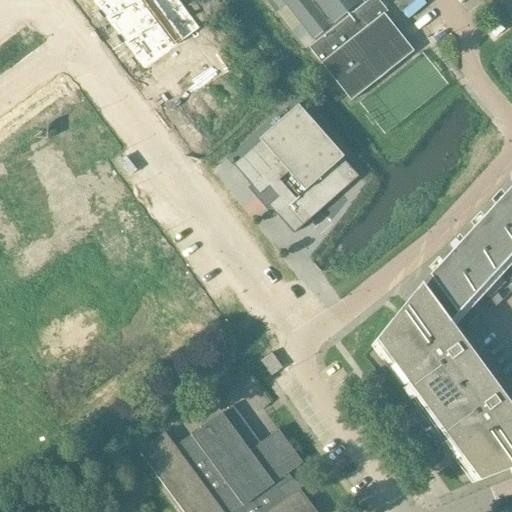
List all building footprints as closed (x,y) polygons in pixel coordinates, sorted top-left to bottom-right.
[(91,0),(144,69),(183,40),(152,0),(91,0)] [(266,0),(277,12),(286,5),(300,23),(315,43),(309,48),(351,102),(414,52),(373,0),(369,0),(365,4),(362,0),(266,0)] [(286,5),(277,12),(291,31),(300,23),(286,5)] [(260,141),(233,165),(259,195),(268,188),(277,198),(268,206),(293,234),(358,177),(342,159),(344,157),(298,105),(259,139),(260,141)] [(511,185),(430,275),(458,314),(511,255),(511,185)] [(29,212),(17,252),(32,294),(95,314),(131,287),(140,259),(119,233),(87,224),(90,214),(54,203),(29,212)] [(423,282),(371,346),(421,414),(485,368),(423,282)] [(497,293),(488,302),(494,309),(503,301),(497,293)] [(475,316),(466,325),(471,332),(480,323),(475,316)] [(271,377),(283,368),(271,353),(260,361),(271,377)] [(511,403),(485,368),(421,414),(472,484),(511,468),(511,403)] [(0,448),(18,435),(25,410),(1,376),(0,375),(0,448)] [(141,448),(184,511),(323,511),(295,470),(309,461),(285,426),(256,446),(231,409),(179,444),(169,429),(141,448)]
